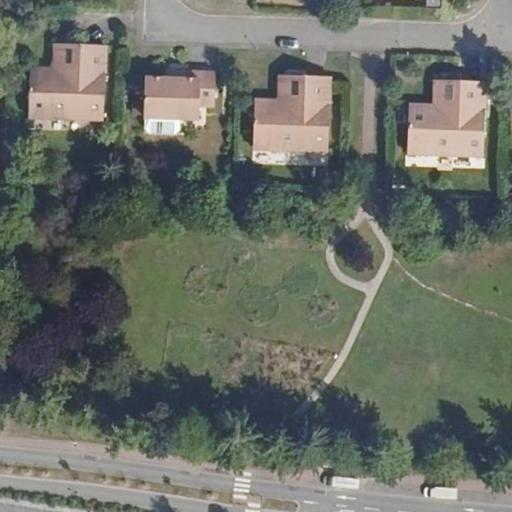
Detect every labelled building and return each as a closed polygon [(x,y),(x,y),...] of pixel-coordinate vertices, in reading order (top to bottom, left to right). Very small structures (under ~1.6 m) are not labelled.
[(75,69),(76,44),(52,43),(51,68),(75,69)] [(104,120),(105,45),(76,44),(75,69),(51,68),(29,68),(28,118),(104,120)] [(214,107),(216,73),(183,72),(180,79),(166,79),(144,78),(143,117),(198,119),(199,106),(214,107)] [(301,101),(302,76),(278,75),(278,100),(301,101)] [(328,151),(330,77),(302,76),(301,101),(278,100),(254,99),(253,149),(328,151)] [(483,156),(486,82),(456,80),(455,106),(432,105),(410,104),(408,153),(483,156)] [(455,106),(456,80),(433,80),(432,105),(455,106)]
